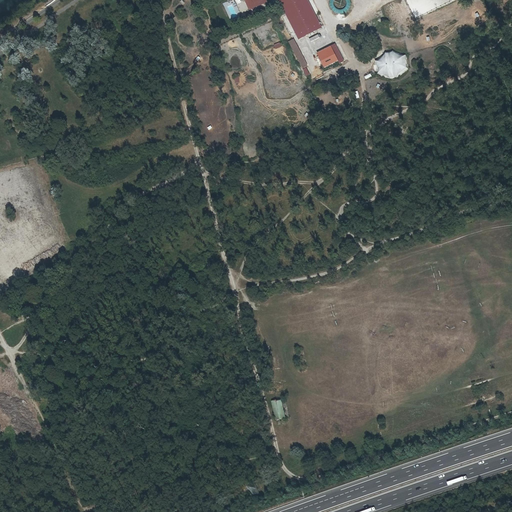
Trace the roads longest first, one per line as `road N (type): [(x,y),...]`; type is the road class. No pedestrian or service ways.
road 1 (track): [(511,411),(312,479),(285,473),(158,0)]
road 2 (motorway): [(511,440),(302,511)]
road 3 (track): [(0,182),(28,174),(54,249),(0,291)]
road 4 (motorway): [(353,511),(511,458)]
